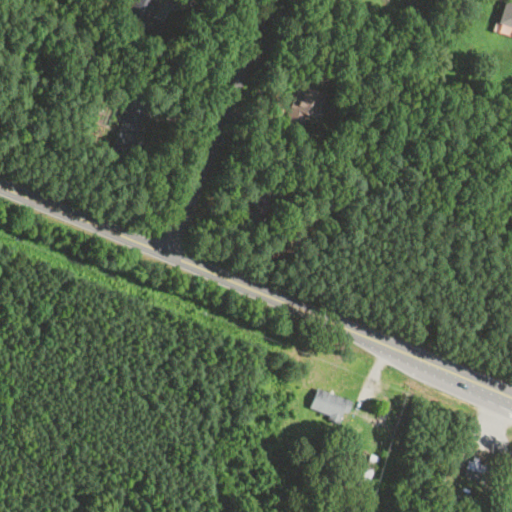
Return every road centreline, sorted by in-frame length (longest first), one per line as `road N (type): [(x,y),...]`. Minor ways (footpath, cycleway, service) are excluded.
road 1 (tertiary): [(511,396),(0,185)]
road 2 (residential): [(268,0),(167,252)]
